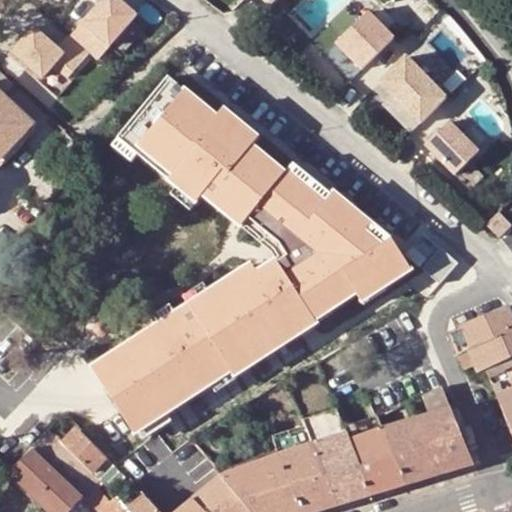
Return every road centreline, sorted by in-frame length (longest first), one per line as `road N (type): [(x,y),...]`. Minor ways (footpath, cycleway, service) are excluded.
road 1 (residential): [(504,266),(177,0)]
road 2 (unknown): [(0,359),(44,380),(118,378)]
